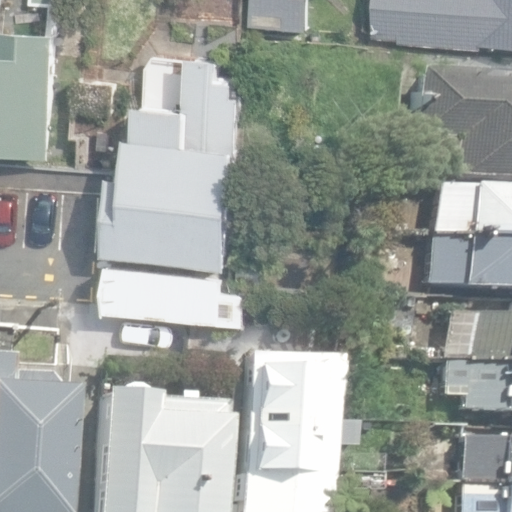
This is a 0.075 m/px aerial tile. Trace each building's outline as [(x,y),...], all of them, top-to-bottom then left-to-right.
[(0,147),(63,153),(73,27),(67,27),(69,0),(0,0),(0,10),(6,11),(5,21),(3,45),(0,45),(0,147)] [(255,0),(254,24),(309,26),(310,0),(255,0)] [(511,0),(376,0),(375,38),(511,43),(511,0)] [(121,251),(245,265),(263,88),(253,87),(254,71),(236,70),(239,51),(208,48),(206,69),(202,98),(158,93),(154,131),(146,130),(143,169),(127,167),(118,251),(121,251)] [(406,171),(511,174),(511,70),(410,66),(406,171)] [(430,232),(511,234),(511,182),(431,179),(430,232)] [(511,284),(511,234),(430,232),(428,282),(511,284)] [(108,309),(246,320),(249,285),(247,285),(247,287),(224,285),(225,273),(112,263),(108,309)] [(511,316),(463,314),(460,361),(511,363),(511,316)] [(0,511),(51,511),(59,389),(39,376),(7,375),(10,328),(0,327),(0,511)] [(309,511),(325,511),(337,368),(329,368),(329,358),(247,352),(234,511),(309,511)] [(511,363),(460,361),(437,360),(435,396),(456,397),(455,411),(511,413),(511,363)] [(218,511),(225,413),(220,413),(221,400),(157,396),(157,397),(154,397),(154,392),(103,388),(93,511),(218,511)] [(457,436),(455,482),(511,485),(511,436),(491,436),(457,436)] [(511,511),(511,485),(455,482),(452,511),(511,511)]
